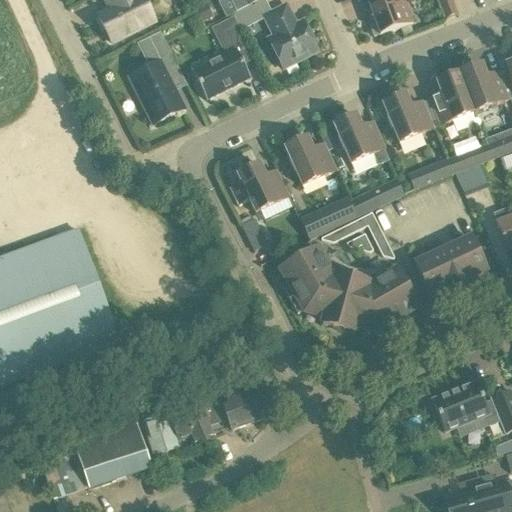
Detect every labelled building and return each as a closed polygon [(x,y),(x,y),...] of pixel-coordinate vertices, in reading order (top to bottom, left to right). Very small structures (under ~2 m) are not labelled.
[(104,0),(111,12),(98,18),(112,45),(155,23),(142,0),(104,0)] [(229,0),(236,14),(263,0),(229,0)] [(306,31),(302,23),(296,26),(286,7),(270,15),(263,0),(236,14),(232,16),(239,28),(240,31),(264,19),(273,38),(268,41),(283,71),(317,54),(312,43),(313,42),(314,40),(313,37),(311,33),(309,31),(306,31)] [(405,5),(403,0),(359,0),(364,13),(370,11),(372,17),(405,5)] [(451,0),(437,0),(446,21),(457,16),(451,0)] [(374,23),(369,25),(374,39),(379,37),(380,38),(413,25),(405,5),(372,17),(374,23)] [(212,19),(206,6),(196,11),(203,24),(212,19)] [(235,52),(192,74),(206,102),(250,80),(243,65),(255,59),(240,31),(239,28),(226,35),(235,52)] [(151,69),(129,80),(153,127),(184,111),(165,72),(177,67),(160,34),(139,45),(151,69)] [(482,67),(459,76),(474,115),(496,106),(496,107),(508,102),(498,74),(486,79),(482,67)] [(441,96),(430,100),(440,128),(452,123),(474,115),(459,76),(436,84),(441,96)] [(406,97),(383,107),(399,145),(421,136),(433,131),(422,104),(411,109),(406,97)] [(357,118),(334,128),(350,166),(373,156),(373,157),(385,152),(373,124),(362,129),(357,118)] [(307,140),(284,151),(302,189),(336,173),(323,146),(313,152),(307,140)] [(440,160),(416,167),(420,179),(444,172),(440,160)] [(241,186),(230,191),(239,209),(249,203),(255,216),(289,200),(276,173),(265,178),(260,167),(237,178),(241,186)] [(468,170),(454,176),(464,198),(476,193),(468,170)] [(506,212),(494,216),(497,224),(495,225),(506,253),(511,251),(511,218),(509,220),(506,212)] [(322,240),(321,242),(334,245),(368,228),(383,259),(394,262),(394,259),(372,215),(322,240)] [(255,222),(241,228),(254,253),(267,247),(261,234),(255,222)] [(477,232),(414,263),(433,303),(446,297),(447,301),(479,286),(476,280),(496,271),(477,232)] [(0,390),(119,347),(77,233),(0,260),(0,390)] [(346,245),(348,250),(354,251),(361,248),(364,254),(369,255),(373,253),(365,236),(346,245)] [(318,250),(280,272),(287,285),(281,288),(297,316),(303,312),(305,314),(334,323),(332,329),(333,330),(334,328),(343,331),(343,332),(344,333),(346,326),(375,334),(378,333),(381,339),(409,323),(405,317),(418,310),(397,272),(370,288),(367,287),(368,285),(336,276),(336,278),(333,278),(318,250)] [(267,371),(256,377),(258,382),(267,384),(272,382),(267,371)] [(168,416),(143,423),(152,457),(178,449),(175,439),(190,433),(196,446),(220,437),(215,425),(228,421),(231,431),(264,420),(255,393),(235,400),(227,378),(214,382),(218,393),(167,412),(168,416)] [(477,385),(432,403),(445,435),(482,420),(484,424),(499,417),(507,436),(511,434),(511,396),(511,393),(492,401),(493,403),(486,406),(477,385)] [(137,423),(39,455),(55,502),(153,469),(137,423)] [(465,497),(448,502),(450,511),(511,511),(504,486),(496,488),(493,476),(462,485),(465,497)]
